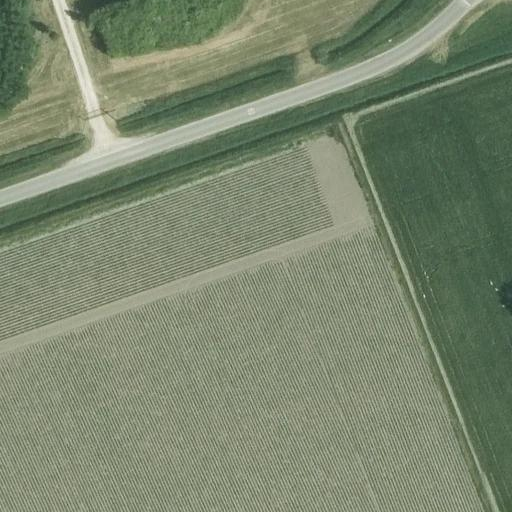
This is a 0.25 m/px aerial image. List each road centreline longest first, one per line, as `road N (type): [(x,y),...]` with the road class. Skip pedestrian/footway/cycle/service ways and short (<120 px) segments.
road 1 (unclassified): [(0,197),(392,60),(465,0)]
road 2 (unknown): [(111,159),(55,0)]
